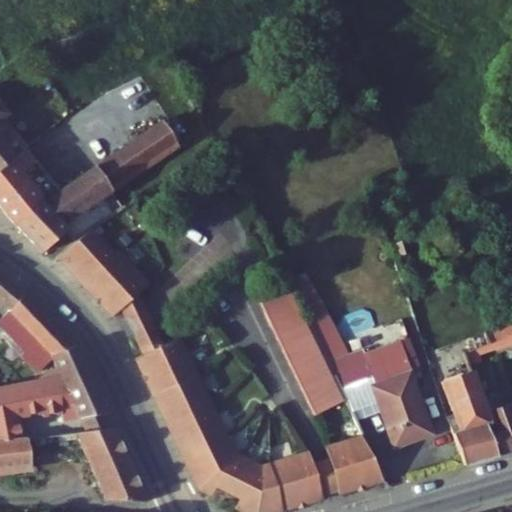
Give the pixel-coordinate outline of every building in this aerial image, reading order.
[(0,172),(27,154),(0,116),(0,114),(4,112),(2,110),(0,110),(0,172)] [(167,124),(98,170),(113,191),(181,145),(167,124)] [(0,172),(0,193),(38,167),(27,154),(0,172)] [(6,209),(8,211),(51,183),(38,167),(0,193),(0,209),(2,212),(6,209)] [(13,223),(39,252),(66,230),(62,225),(113,191),(98,170),(61,195),(51,183),(8,211),(17,220),(13,223)] [(54,258),(110,317),(118,309),(136,292),(143,285),(116,254),(112,258),(87,230),(77,236),(54,258)] [(81,338),(0,260),(0,312),(37,348),(81,338)] [(256,299),(313,414),(344,399),(339,389),(311,334),(285,284),(256,299)] [(118,309),(123,317),(145,307),(136,292),(118,309)] [(454,400),(468,439),(505,428),(494,394),(484,362),(477,340),(474,330),(511,314),(511,299),(450,324),(459,353),(451,355),(463,397),(454,400)] [(127,324),(146,355),(168,345),(146,308),(145,307),(123,317),(127,324)] [(511,314),(474,330),(477,340),(511,329),(511,314)] [(330,325),(311,334),(339,389),(372,377),(384,409),(379,412),(395,448),(429,435),(407,374),(404,375),(395,353),(365,363),(359,347),(343,353),(330,325)] [(511,329),(477,340),(484,362),(507,355),(511,353),(511,329)] [(118,421),(81,338),(37,348),(31,349),(40,396),(67,391),(66,378),(74,377),(94,423),(118,421)] [(246,511),(280,511),(324,498),(323,495),(312,461),(309,452),(264,466),(236,453),(228,438),(226,439),(198,378),(200,377),(181,338),(168,345),(146,355),(139,358),(157,397),(160,396),(169,414),(167,419),(174,436),(179,437),(189,458),(185,459),(198,488),(209,493),(212,485),(247,503),(243,510),(246,511)] [(511,370),(507,355),(484,362),(494,394),(511,388),(511,370)] [(344,399),(355,421),(379,412),(384,409),(372,377),(339,389),(344,399)] [(511,388),(494,394),(505,428),(511,425),(511,388)] [(94,423),(87,423),(116,492),(149,488),(118,421),(94,423)] [(34,428),(0,431),(0,456),(37,453),(34,428)] [(339,490),(340,493),(385,479),(362,436),(326,447),(328,455),(339,490)] [(312,461),(323,495),(330,493),(339,490),(328,455),(319,458),(312,461)] [(475,511),(471,498),(442,507),(444,511),(475,511)]
